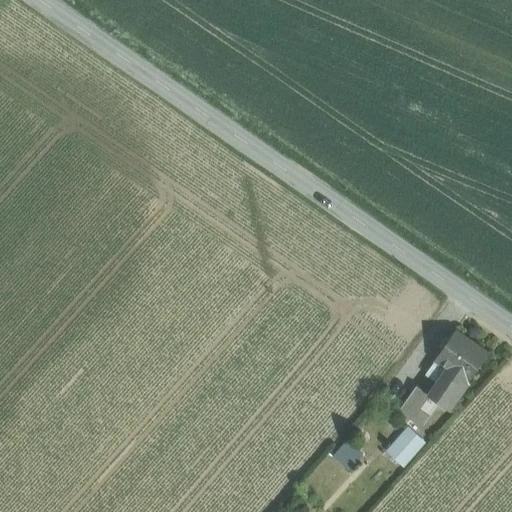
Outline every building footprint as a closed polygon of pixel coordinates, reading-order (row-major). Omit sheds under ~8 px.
[(454,333),(435,361),(436,361),(448,370),(468,383),(487,356),(454,333)] [(448,370),(436,361),(427,374),(439,382),(448,370)] [(439,382),(430,396),(440,403),(439,403),(449,410),(468,383),(448,370),(439,382)] [(430,396),(417,387),(401,410),(424,426),(439,403),(440,403),(430,396)] [(426,444),(407,427),(385,452),(404,468),(426,444)] [(348,439),(332,457),(349,472),(365,454),(348,439)]
